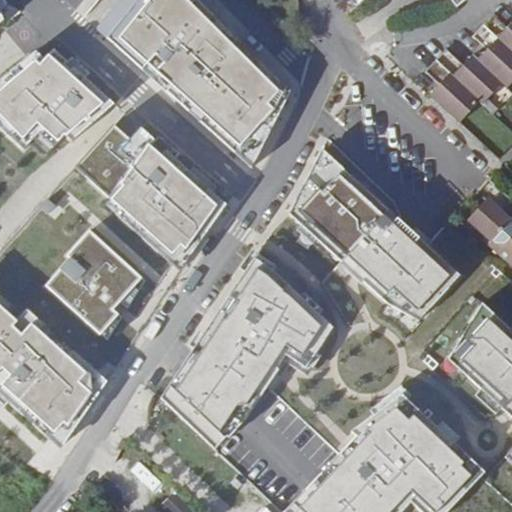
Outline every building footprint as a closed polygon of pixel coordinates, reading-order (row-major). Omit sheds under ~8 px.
[(118,0),(96,27),(252,170),(279,113),(278,112),(289,92),(279,83),(280,81),(235,36),(221,51),(202,33),(216,18),(197,0),(118,0)] [(450,0),(456,8),(466,0),(450,0)] [(511,24),(508,29),(493,16),(483,27),(511,52),(511,24)] [(235,36),(216,18),(202,33),(221,51),(235,36)] [(511,83),(511,52),(483,27),(473,38),(487,51),(478,61),(503,83),(508,88),(511,83)] [(45,60),(36,52),(0,81),(0,127),(1,129),(23,149),(38,134),(52,147),(67,133),(73,140),(108,110),(103,105),(108,99),(72,67),(67,72),(61,67),(66,61),(53,51),(45,60)] [(478,61),(473,57),(463,67),(446,51),(435,62),(479,101),(483,104),(503,83),(478,61)] [(72,67),(66,61),(61,67),(67,72),(72,67)] [(479,101),(435,62),(425,72),(440,86),(430,96),(460,123),(479,101)] [(114,105),(108,99),(103,105),(108,110),(114,105)] [(150,147),(155,141),(141,129),(130,141),(114,126),(82,161),(90,170),(85,176),(111,200),(121,209),(116,215),(158,257),(159,254),(171,263),(184,251),(191,256),(222,213),(150,147)] [(150,147),(222,213),(227,206),(155,141),(150,147)] [(462,278),(323,149),(285,213),(390,305),(421,326),(462,278)] [(90,170),(82,161),(77,167),(85,176),(90,170)] [(116,215),(121,209),(111,200),(106,205),(116,215)] [(511,221),(488,201),(470,221),(492,241),(511,221)] [(511,219),(511,221),(492,241),(489,245),(511,265),(511,219)] [(60,298),(113,345),(131,326),(126,322),(153,290),(102,243),(81,267),(86,272),(60,298)] [(254,251),(161,398),(217,450),(282,361),(304,373),(334,328),(254,251)] [(0,393),(50,438),(55,432),(67,442),(101,393),(89,382),(97,372),(73,351),(68,356),(39,330),(43,324),(27,309),(22,315),(16,320),(9,314),(14,308),(0,295),(0,393)] [(511,330),(480,303),(450,359),(511,418),(511,451),(509,455),(511,457),(511,330)] [(22,315),(14,308),(9,314),(16,320),(22,315)] [(73,351),(43,324),(39,330),(68,356),(73,351)] [(447,511),(488,474),(402,387),(371,417),(284,511),(402,511),(412,503),(420,511),(447,511)] [(147,465),(137,473),(153,493),(163,484),(147,465)] [(216,474),(208,482),(226,501),(234,494),(216,474)]
